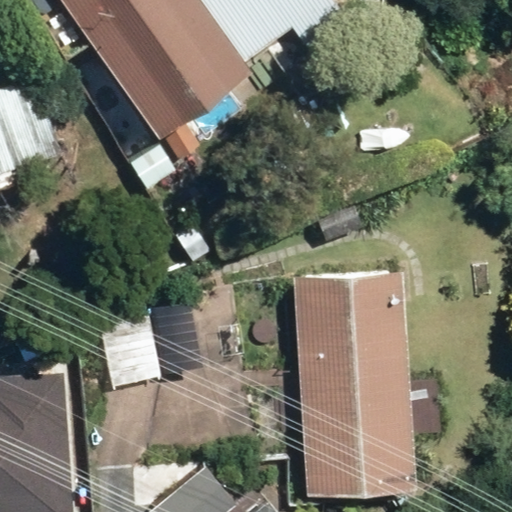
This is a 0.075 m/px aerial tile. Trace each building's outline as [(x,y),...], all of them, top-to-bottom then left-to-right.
[(82,0),(170,117),(264,47),(228,0),(82,0)] [(308,484),(424,477),(411,255),(295,261),(308,484)] [(0,511),(79,511),(69,367),(0,372),(0,511)] [(204,438),(135,502),(144,511),(215,511),(246,484),(204,438)] [(246,511),(296,511),(277,487),(246,511)]
